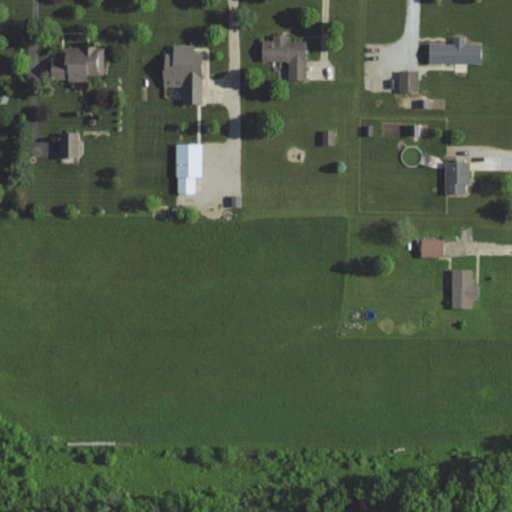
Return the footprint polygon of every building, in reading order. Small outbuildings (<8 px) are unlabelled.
[(308,42),(288,42),(288,36),(273,36),(273,42),(263,41),(263,62),(290,62),(289,80),(308,80),(308,42)] [(455,45),(430,45),(430,64),(482,64),(482,45),(466,45),(466,38),(455,38),(455,45)] [(166,54),(165,87),(184,87),(183,104),(204,104),(205,54),(197,54),(197,46),(175,45),(175,54),(166,54)] [(53,59),(53,81),(90,81),(90,77),(105,77),(105,47),(61,47),(61,59),(53,59)] [(79,133),(61,133),(61,159),(79,159),(79,133)] [(203,178),(203,144),(177,144),(178,193),(198,193),(197,178),(203,178)] [(446,194),(470,194),(470,162),(446,162),(446,194)] [(445,240),(422,240),(422,258),(445,258),(445,240)] [(480,283),(474,283),(474,270),(453,270),(453,307),(480,307),(480,283)]
